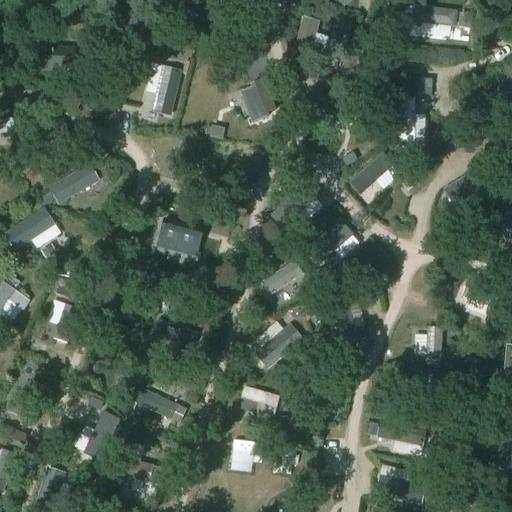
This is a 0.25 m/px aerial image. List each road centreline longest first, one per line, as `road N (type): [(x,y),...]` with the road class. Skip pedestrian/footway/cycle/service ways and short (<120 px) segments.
road 1 (track): [(178,511),(264,177),(296,138)]
road 2 (track): [(351,511),(350,434),(360,379),(446,167)]
road 3 (track): [(296,138),(363,218),(417,253),(511,274)]
road 4 (track): [(446,167),(450,122),(439,77),(400,66),(355,69)]
road 5 (track): [(390,0),(368,26),(355,69),(295,94)]
road 6 (track): [(296,138),(295,94),(272,26),(280,0)]
